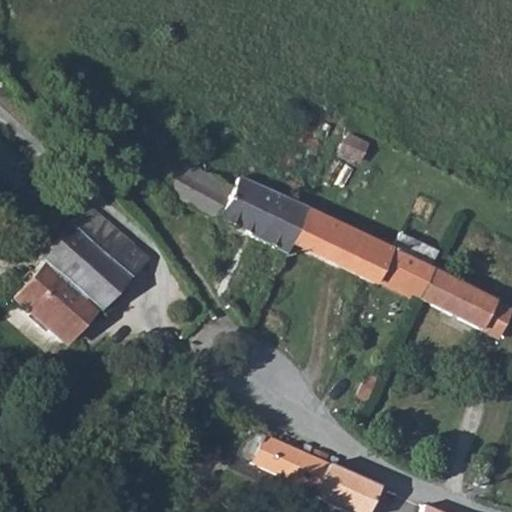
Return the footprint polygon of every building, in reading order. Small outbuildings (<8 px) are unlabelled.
[(17,156),(42,180),(60,161),(35,136),(17,156)] [(285,248),(303,210),(235,176),(228,189),(216,182),(177,161),(172,169),(164,164),(152,188),(205,221),(280,258),(285,248)] [(34,259),(38,264),(92,313),(95,315),(144,260),(101,222),(114,207),(97,191),(34,259)] [(389,251),(303,210),(285,248),(371,287),(372,284),(389,251)] [(397,234),(389,251),(372,284),(412,303),(427,270),(436,253),(397,234)] [(4,301),(51,345),(57,351),(92,313),(38,264),(4,301)] [(444,278),(427,270),(412,303),(428,311),(444,278)] [(489,300),(444,278),(428,311),(493,342),(506,311),(490,303),(489,300)] [(233,455),(248,463),(261,437),(246,430),(245,429),(233,455)] [(267,440),(261,437),(248,463),(255,467),(310,494),(308,499),(339,511),(362,511),(373,488),(267,440)] [(362,511),(426,511),(392,497),(373,488),(362,511)]
